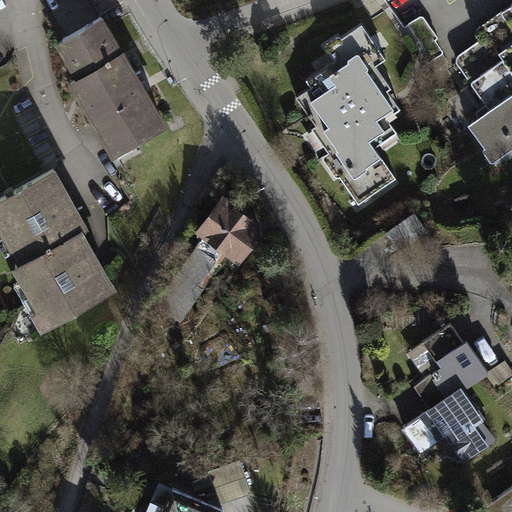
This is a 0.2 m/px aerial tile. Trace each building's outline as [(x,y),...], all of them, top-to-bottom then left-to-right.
[(129,65),(101,16),(65,37),(74,53),(68,56),(79,75),(76,77),(87,94),(82,97),(114,152),(163,124),(145,92),(139,95),(123,68),(129,65)] [(511,74),(511,17),(485,35),(491,43),(511,74)] [(385,57),(361,22),(335,40),(343,53),(306,78),(311,86),(296,96),(316,125),(312,128),(342,171),(338,174),(358,203),(396,177),(375,147),(397,132),(387,117),(400,107),(387,88),(391,86),(376,63),(385,57)] [(489,109),(511,92),(511,74),(491,43),(458,65),(467,79),(468,78),(489,109)] [(511,92),(489,109),(468,123),(487,151),(509,136),(511,139),(511,92)] [(16,263),(17,264),(86,226),(53,168),(0,197),(0,221),(21,259),(16,263)] [(250,213),(226,195),(197,235),(203,239),(180,270),(198,283),(225,247),(238,256),(259,227),(246,217),(250,213)] [(399,250),(426,231),(414,213),(386,232),(399,250)] [(86,227),(86,226),(17,264),(40,307),(34,310),(44,327),(77,308),(76,306),(112,287),(80,230),(86,227)] [(198,283),(180,270),(158,304),(176,317),(198,283)] [(472,354),(450,322),(423,341),(440,366),(414,383),(431,407),(459,388),(486,370),(474,353),(472,354)] [(459,388),(431,407),(404,425),(420,450),(447,432),(463,457),(491,438),(469,405),(470,404),(459,388)] [(202,477),(206,491),(216,488),(220,500),(249,491),(239,461),(210,471),(211,474),(202,477)] [(511,511),(511,484),(492,499),(500,511),(511,511)] [(152,499),(146,511),(222,511),(224,509),(173,487),(165,505),(152,499)]
